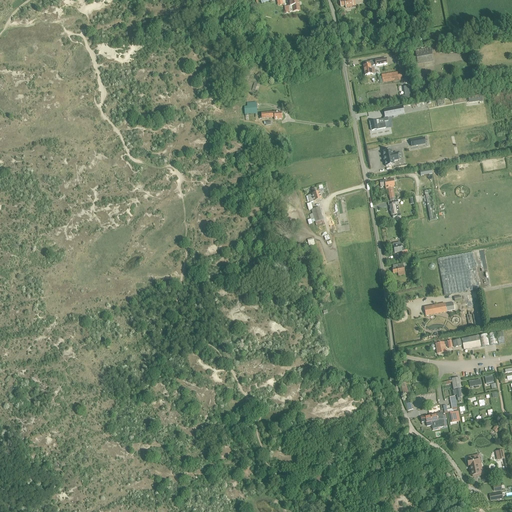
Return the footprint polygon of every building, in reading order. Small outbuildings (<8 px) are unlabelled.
[(298,0),(289,0),(290,7),(289,7),(289,12),(299,11),(298,0)] [(346,8),(356,7),(354,0),(347,0),(340,1),(341,7),(345,6),(346,8)] [(415,54),(417,65),(433,62),(431,51),(415,54)] [(365,76),(375,74),(374,69),(371,69),(371,65),(363,67),(365,76)] [(381,75),(383,83),(398,81),(397,73),(381,75)] [(404,96),(402,96),(403,100),(412,99),(410,86),(403,87),(404,96)] [(247,107),(244,107),(245,115),(257,114),(257,106),(247,107)] [(383,110),(385,118),(393,116),(393,117),(397,117),(397,116),(404,114),(403,106),(383,110)] [(387,117),(385,118),(385,119),(370,122),(371,131),(386,128),(384,122),(388,121),(387,117)] [(425,144),(424,138),(411,140),(412,146),(425,144)] [(392,150),(383,152),(384,158),(384,161),(386,167),(394,165),(394,162),(399,161),(398,153),(392,154),(392,150)] [(393,180),(380,182),(380,187),(385,186),(386,190),(388,189),(389,199),(395,198),(393,188),(395,188),(393,180)] [(313,195),(308,196),(306,197),(308,203),(309,202),(310,203),(321,200),(319,193),(317,193),(316,189),(311,191),(313,195)] [(430,221),(437,219),(432,190),(425,191),(430,221)] [(392,218),(397,217),(396,215),(400,214),(398,206),(395,207),(394,205),(393,205),(393,204),(398,203),(397,200),(387,202),(388,206),(390,206),(391,216),(392,216),(392,218)] [(315,222),(316,226),(324,224),(323,220),(319,208),(312,210),(313,214),(309,215),(311,220),(307,221),(309,225),(312,225),(312,223),(315,222)] [(403,245),(401,246),(400,243),(393,244),(393,247),(394,253),(400,252),(401,257),(400,258),(401,261),(408,259),(407,251),(404,251),(403,245)] [(472,253),(438,260),(444,296),(479,290),(472,253)] [(398,276),(405,275),(403,267),(407,266),(406,263),(399,265),(399,268),(397,268),(397,265),(393,266),(393,269),(392,269),(393,274),(398,273),(398,276)] [(426,316),(446,313),(446,312),(454,310),(453,303),(445,305),(445,304),(424,308),(426,316)] [(498,344),(496,333),(488,335),(490,346),(498,344)] [(489,346),(487,335),(479,336),(481,347),(489,346)] [(481,347),(479,336),(462,339),(464,350),(481,347)] [(447,347),(448,347),(449,349),(452,348),(451,341),(435,344),(437,354),(446,353),(445,345),(446,345),(447,347)] [(493,375),(485,376),(486,383),(494,383),(493,375)] [(460,389),(458,378),(451,379),(453,390),(460,389)] [(480,379),(469,381),(470,387),(481,385),(480,379)] [(408,411),(413,409),(405,382),(404,381),(401,382),(401,385),(403,393),(408,411)] [(461,397),(460,390),(453,391),(454,396),(457,395),(457,401),(461,400),(460,398),(461,397)] [(448,412),(448,415),(450,422),(460,420),(458,413),(452,414),(452,411),(448,412)] [(432,426),(433,429),(447,427),(445,420),(446,420),(446,417),(443,417),(442,413),(421,418),(422,423),(426,422),(427,427),(432,426)] [(482,474),(481,464),(480,464),(479,458),(475,459),(475,456),(468,458),(469,460),(467,460),(467,462),(466,462),(467,466),(468,466),(468,467),(469,467),(471,476),(472,476),(482,474)] [(490,501),(503,499),(502,493),(489,495),(490,501)]
